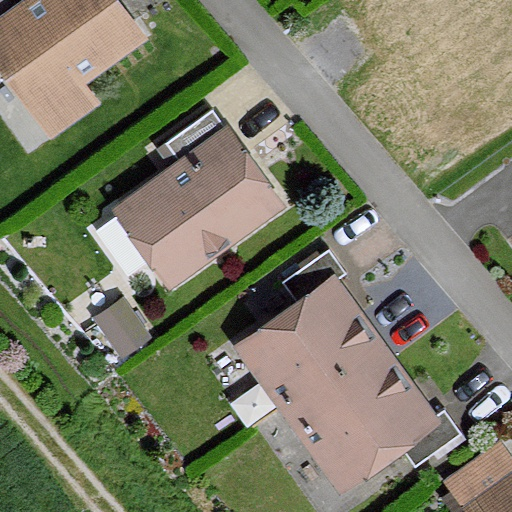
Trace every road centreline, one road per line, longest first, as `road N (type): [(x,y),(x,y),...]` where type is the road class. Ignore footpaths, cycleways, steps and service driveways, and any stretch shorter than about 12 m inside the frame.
road 1 (residential): [(214,0),(511,349)]
road 2 (track): [(100,511),(0,392)]
